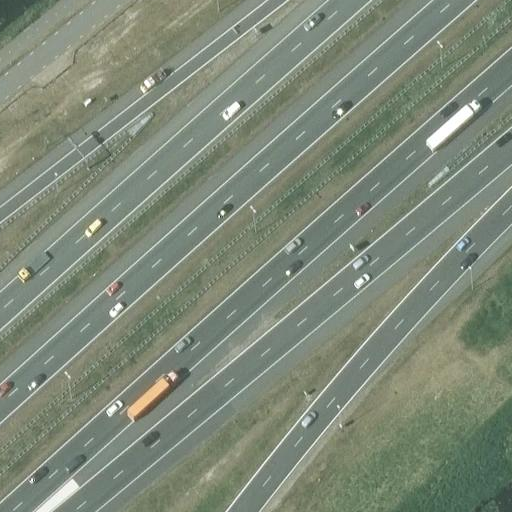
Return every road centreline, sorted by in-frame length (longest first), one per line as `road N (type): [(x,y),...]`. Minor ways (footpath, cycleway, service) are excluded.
road 1 (motorway): [(18,511),(511,66)]
road 2 (motorway): [(458,0),(0,403)]
road 3 (motorway): [(73,511),(511,146)]
road 4 (motorway): [(351,0),(0,313)]
road 5 (motorway): [(242,511),(367,359),(511,205)]
road 6 (motorway): [(279,0),(0,215)]
road 7 (unclassified): [(113,0),(0,91)]
